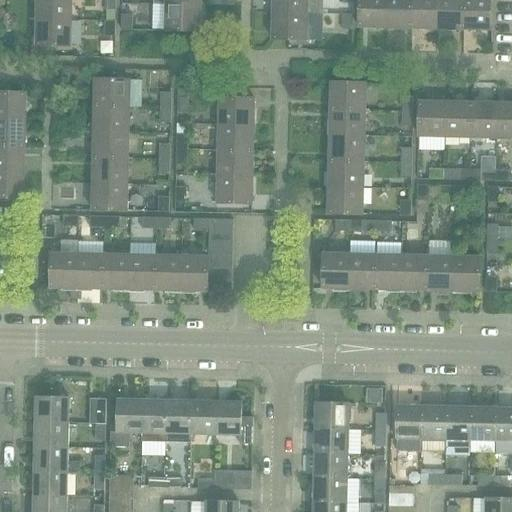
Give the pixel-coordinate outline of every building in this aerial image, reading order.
[(72,0),(36,0),(37,4),(38,4),(38,20),(72,21),(72,0)] [(115,0),(104,0),(105,10),(116,11),(115,0)] [(308,0),(274,0),(274,13),(308,14),(308,0)] [(385,0),(359,0),(360,8),(359,28),(370,28),(370,27),(385,27),(385,0)] [(412,0),(385,0),(385,27),(401,27),(401,29),(411,29),(412,0)] [(438,0),(412,0),(411,29),(422,29),(422,28),(437,28),(438,0)] [(463,0),(438,0),(437,28),(453,29),(453,30),(463,30),(463,0)] [(490,0),(463,0),(463,30),(474,30),(474,29),(490,29),(490,0)] [(200,6),(166,5),(165,31),(200,32),(201,20),(199,20),(200,6)] [(308,14),(274,13),(274,28),(272,28),(272,40),(307,40),(308,14)] [(133,15),(122,15),(122,30),(133,30),(133,15)] [(342,30),(353,30),(354,15),(342,15),(342,30)] [(72,21),(38,20),(37,35),(36,35),(36,46),(71,47),(72,21)] [(104,36),(115,37),(116,22),(104,21),(104,36)] [(95,95),(94,108),(129,108),(130,80),(96,80),(96,95),(95,95)] [(366,84),(332,83),(332,99),(331,99),(330,110),(365,110),(366,84)] [(0,93),(0,120),(21,121),(21,105),(23,105),(23,94),(0,93)] [(161,94),(160,109),(171,109),(171,94),(161,94)] [(405,95),(405,110),(413,110),(414,95),(405,95)] [(189,98),(177,97),(177,113),(188,113),(189,98)] [(220,98),(219,118),(219,125),(253,125),(253,110),(254,111),(255,99),(220,98)] [(431,102),(419,102),(418,137),(445,137),(446,104),(431,103),(431,102)] [(461,104),(446,104),(445,137),(471,138),(472,103),(461,103),(461,104)] [(483,103),(472,103),(471,138),(496,138),(497,105),(483,105),(483,103)] [(511,105),(497,105),(496,138),(511,138),(511,105)] [(129,108),(94,108),(94,117),(96,117),(95,133),(129,134),(129,108)] [(171,109),(160,109),(160,123),(170,124),(171,109)] [(365,110),(330,110),(330,120),(331,120),(331,136),(365,136),(365,110)] [(413,110),(405,110),(404,126),(413,126),(413,110)] [(21,121),(0,120),(0,146),(22,147),(22,136),(21,135),(21,121)] [(177,124),(177,149),(188,149),(188,124),(177,124)] [(253,125),(219,125),(218,150),(254,151),(254,141),(252,141),(253,125)] [(129,134),(95,133),(95,147),(94,147),(93,160),(128,160),(129,134)] [(365,136),(331,136),(331,151),(329,151),(329,161),(364,163),(365,136)] [(158,145),(158,161),(169,161),(170,145),(158,145)] [(22,147),(0,146),(0,171),(20,172),(20,157),(21,157),(22,147)] [(402,148),(401,163),(412,163),(413,148),(402,148)] [(188,149),(177,149),(177,165),(188,165),(188,149)] [(254,151),(218,150),(218,176),(252,177),(252,163),(253,163),(254,151)] [(128,160),(93,160),(93,169),(95,169),(94,185),(128,186),(128,160)] [(169,161),(158,161),(158,175),(169,175),(169,161)] [(364,163),(329,161),(329,172),(330,172),(330,188),(364,189),(364,163)] [(412,163),(401,163),(401,178),(412,178),(412,163)] [(430,169),(430,180),(445,180),(445,169),(430,169)] [(460,170),(445,169),(445,180),(460,181),(460,170)] [(497,170),(482,170),(481,181),(496,182),(497,170)] [(511,171),(497,170),(496,182),(511,182),(511,171)] [(20,172),(0,171),(0,198),(21,199),(21,188),(20,187),(20,172)] [(252,177),(218,176),(217,204),(252,205),(252,193),(251,193),(252,177)] [(128,186),(94,185),(94,199),(93,199),(92,211),(112,211),(127,212),(128,186)] [(429,201),(429,186),(418,186),(418,201),(429,201)] [(440,197),(456,198),(456,187),(441,186),(440,197)] [(176,203),(187,203),(187,188),(176,187),(176,203)] [(471,187),(456,187),(456,198),(471,198),(471,187)] [(500,187),(488,187),(487,207),(499,208),(500,187)] [(364,189),(330,188),(330,203),(328,203),(328,214),(363,215),(364,189)] [(158,197),(157,213),(168,213),(169,197),(158,197)] [(400,216),(411,216),(411,201),(401,201),(400,216)] [(78,217),(63,216),(63,227),(78,227),(78,217)] [(105,218),(90,217),(89,227),(105,228),(105,218)] [(120,218),(105,218),(105,228),(120,228),(120,218)] [(158,219),(142,218),(142,229),(158,229),(158,219)] [(173,219),(158,219),(158,229),(173,229),(173,219)] [(209,220),(193,219),(193,229),(209,230),(209,220)] [(209,220),(209,230),(209,232),(233,232),(233,220),(209,220)] [(335,231),(351,232),(351,221),(336,220),(335,231)] [(362,232),(377,232),(377,221),(362,221),(362,232)] [(392,222),(377,221),(377,232),(392,232),(392,222)] [(499,226),(487,226),(487,241),(498,241),(499,226)] [(233,232),(209,232),(209,243),(233,244),(233,232)] [(498,241),(487,241),(486,256),(498,256),(498,241)] [(233,244),(209,243),(208,255),(233,256),(233,244)] [(62,288),(77,288),(78,254),(51,254),(50,289),(62,289),(62,288)] [(104,255),(78,254),(77,288),(92,288),(92,290),(103,290),(104,255)] [(334,288),(349,288),(350,255),(323,254),(322,289),(334,289),(334,288)] [(130,255),(104,255),(103,290),(114,290),(114,289),(130,289),(130,255)] [(157,256),(130,255),(130,289),(144,290),(144,291),(156,291),(157,256)] [(208,255),(208,257),(208,268),(232,268),(233,256),(208,255)] [(375,255),(350,255),(349,288),(364,289),(364,290),(375,290),(375,255)] [(401,256),(375,255),(375,290),(386,290),(386,289),(400,289),(401,256)] [(182,256),(157,256),(156,291),(166,291),(166,290),(181,290),(182,256)] [(208,257),(182,256),(181,290),(196,291),(196,292),(208,292),(208,279),(208,268),(208,257)] [(428,256),(401,256),(400,289),(416,290),(416,291),(427,291),(428,256)] [(455,257),(428,256),(427,291),(438,292),(438,290),(454,291),(455,257)] [(480,257),(455,257),(454,291),(468,291),(468,292),(480,293),(480,257)] [(232,268),(208,268),(208,279),(232,280),(232,268)] [(497,278),(486,278),(485,293),(496,293),(497,278)] [(232,280),(208,279),(208,292),(232,293),(232,280)] [(36,397),(35,424),(69,425),(70,398),(36,397)] [(89,425),(94,425),(105,426),(105,401),(89,400),(89,425)] [(143,400),(118,400),(117,432),(111,432),(110,447),(128,448),(128,434),(142,434),(143,400)] [(167,401),(143,400),(142,434),(142,442),(166,443),(167,401)] [(191,401),(167,401),(166,443),(191,443),(192,435),(191,435),(191,401)] [(216,402),(191,401),(191,435),(192,435),(215,436),(216,402)] [(242,402),(216,402),(215,436),(240,436),(240,444),(251,445),(253,445),(253,418),(252,418),(241,418),(242,402)] [(316,404),(315,430),(349,431),(350,405),(316,404)] [(396,439),(422,440),(423,406),(397,406),(396,439)] [(447,407),(423,406),(422,440),(447,440),(447,407)] [(471,407),(447,407),(447,440),(470,441),(471,407)] [(496,408),(471,407),(470,441),(495,442),(496,408)] [(511,408),(496,408),(495,442),(511,441),(511,408)] [(376,414),(376,431),(386,432),(386,414),(376,414)] [(69,425),(35,424),(35,448),(69,449),(69,425)] [(105,426),(94,425),(94,442),(104,442),(105,426)] [(349,431),(315,430),(314,455),(348,455),(349,431)] [(386,432),(376,431),(376,447),(386,447),(386,432)] [(386,472),(436,476),(437,462),(411,460),(413,441),(388,439),(386,472)] [(69,449),(35,448),(34,472),(68,474),(68,473),(81,473),(81,463),(68,462),(69,449)] [(511,464),(511,454),(497,454),(497,464),(511,464)] [(348,455),(314,455),(314,479),(348,480),(348,455)] [(94,457),(94,474),(104,474),(104,457),(94,457)] [(375,463),(375,480),(385,480),(385,463),(375,463)] [(68,474),(34,472),(34,497),(68,498),(68,474)] [(227,472),(215,472),(215,480),(214,480),(214,490),(230,490),(232,490),(252,490),(252,476),(227,475),(227,472)] [(104,474),(94,474),(93,492),(103,493),(104,474)] [(429,485),(446,486),(446,477),(429,476),(429,485)] [(462,477),(446,477),(446,486),(462,486),(462,477)] [(478,486),(494,486),(494,477),(478,477),(478,486)] [(511,478),(494,477),(494,486),(511,487),(511,478)] [(135,479),(110,478),(109,500),(135,501),(135,479)] [(150,488),(165,489),(165,479),(150,479),(150,488)] [(183,479),(165,479),(165,489),(183,489),(183,479)] [(348,480),(314,479),(313,504),(347,504),(348,480)] [(198,480),(197,490),(214,490),(214,480),(198,480)] [(385,480),(375,480),(375,496),(385,497),(385,480)] [(414,495),(390,494),(389,507),(413,507),(414,495)] [(67,511),(68,498),(34,497),(33,511),(67,511)] [(511,511),(511,499),(486,499),(485,511),(511,511)] [(134,511),(135,501),(109,500),(108,511),(134,511)] [(205,502),(205,511),(239,511),(239,503),(205,502)]
